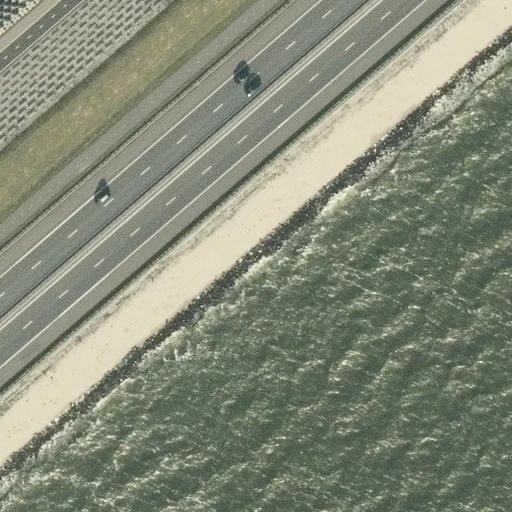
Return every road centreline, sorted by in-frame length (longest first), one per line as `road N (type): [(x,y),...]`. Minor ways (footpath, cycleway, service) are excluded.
road 1 (motorway): [(0,345),(399,0)]
road 2 (motorway): [(339,0),(0,292)]
